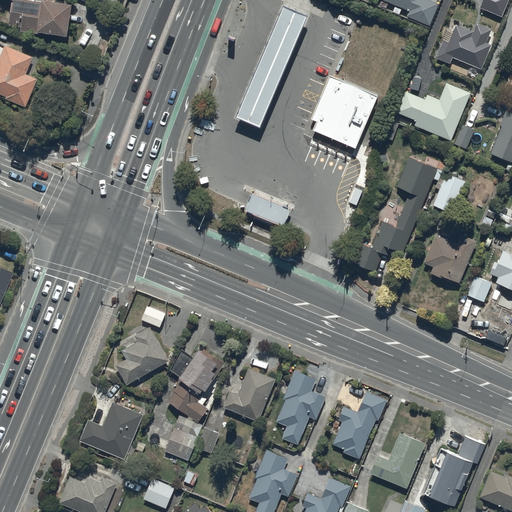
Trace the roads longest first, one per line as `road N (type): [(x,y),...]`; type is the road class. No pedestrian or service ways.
road 1 (trunk): [(511,415),(103,248)]
road 2 (trunk): [(203,249),(511,382)]
road 3 (trunk): [(103,248),(2,511)]
road 4 (trunk): [(183,49),(184,110),(170,151),(169,197),(203,249)]
road 5 (trunk): [(0,422),(73,238)]
road 6 (trunk): [(183,49),(116,213)]
road 7 (trunk): [(110,134),(164,0)]
